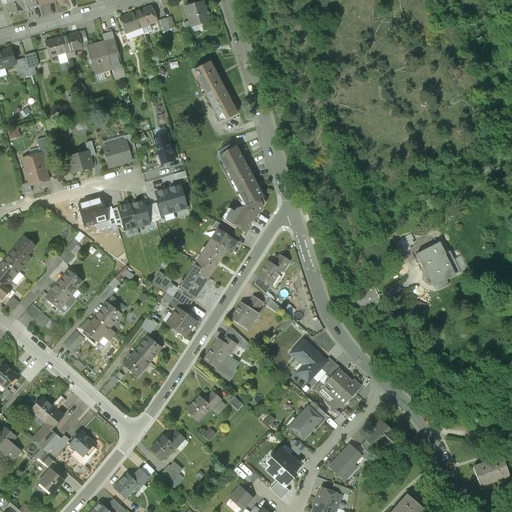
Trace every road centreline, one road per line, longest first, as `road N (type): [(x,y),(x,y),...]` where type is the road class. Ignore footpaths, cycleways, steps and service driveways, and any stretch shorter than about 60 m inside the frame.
road 1 (residential): [(135,437),(291,208)]
road 2 (residential): [(228,0),(291,208)]
road 3 (residential): [(291,208),(329,320),(388,387)]
road 4 (residential): [(135,437),(0,317)]
road 5 (residential): [(388,387),(314,465),(295,511)]
road 6 (residential): [(388,387),(446,462),(454,511)]
road 7 (residential): [(0,38),(130,0)]
road 8 (residential): [(127,179),(0,215)]
